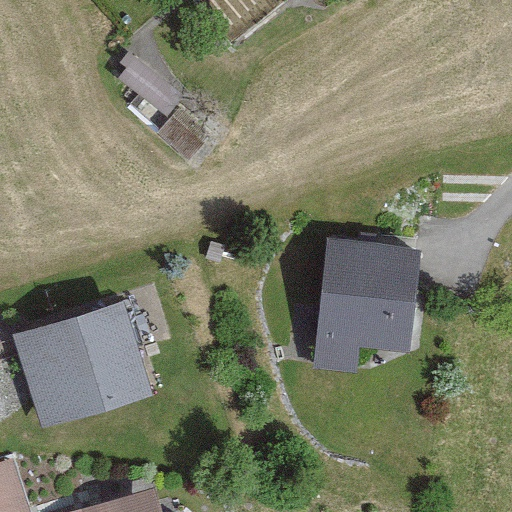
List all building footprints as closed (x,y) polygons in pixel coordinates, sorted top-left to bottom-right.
[(112,73),(167,117),(184,96),(130,51),(112,73)] [(156,132),(188,163),(214,135),(181,104),(156,132)] [(415,245),(318,247),(313,370),(361,370),(365,345),(406,348),(415,245)] [(153,398),(123,305),(9,335),(42,434),(153,398)] [(22,511),(9,466),(0,468),(0,511),(22,511)] [(158,511),(155,494),(67,511),(158,511)]
